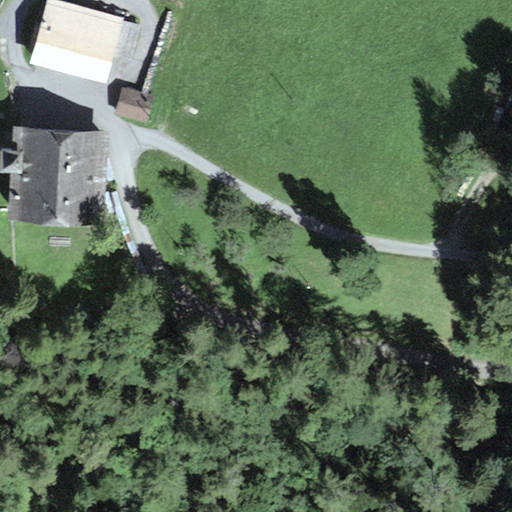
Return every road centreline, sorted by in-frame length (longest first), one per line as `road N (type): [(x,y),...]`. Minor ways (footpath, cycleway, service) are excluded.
road 1 (unclassified): [(511,376),(237,325),(162,282),(126,200),(120,158),(126,142),(146,140),(304,221),(369,244),(511,258)]
road 2 (track): [(21,0),(7,38),(20,78),(91,100),(126,142)]
